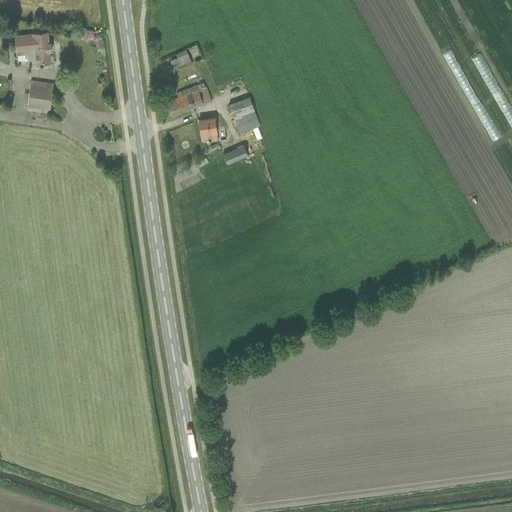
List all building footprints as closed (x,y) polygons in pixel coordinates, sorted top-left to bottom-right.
[(36,48),(37,61),(51,60),(48,31),(15,35),(17,50),(36,48)] [(175,71),(184,67),(192,63),(187,53),(170,61),(175,71)] [(31,81),(27,109),(50,112),(53,84),(31,81)] [(171,116),(204,104),(199,89),(166,102),(171,116)] [(240,133),(260,124),(247,95),(227,104),(240,133)] [(218,140),(217,133),(215,117),(199,120),(202,139),(205,139),(205,142),(218,140)] [(223,154),(227,163),(248,155),(244,145),(223,154)]
